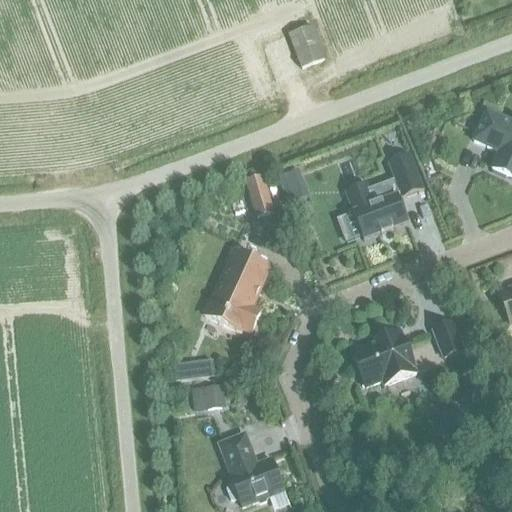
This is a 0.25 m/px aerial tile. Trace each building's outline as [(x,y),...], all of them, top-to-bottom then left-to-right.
[(290,37),(302,70),(324,62),(311,29),(290,37)] [(492,172),(511,181),(511,126),(486,115),(473,145),(499,156),(492,172)] [(366,187),(345,195),(363,244),(380,237),(381,238),(393,234),(392,232),(408,226),(399,203),(424,193),(410,157),(387,166),(393,183),(368,192),(366,187)] [(300,166),(288,170),(299,199),(311,194),(300,166)] [(247,186),(257,221),(273,216),(262,182),(247,186)] [(204,319),(240,336),(242,333),(251,337),(260,316),(251,312),(269,272),(235,256),(215,301),(213,300),(204,319)] [(510,325),(511,326),(511,292),(499,297),(510,325)] [(431,337),(441,365),(460,358),(450,330),(431,337)] [(353,359),(365,391),(382,384),(384,389),(416,377),(414,372),(415,372),(403,340),(402,340),(400,335),(368,348),(370,352),(353,359)] [(177,360),(179,382),(219,378),(217,356),(177,360)] [(200,385),(198,408),(226,410),(227,387),(200,385)] [(257,469),(245,438),(219,448),(231,479),(230,479),(233,487),(228,489),(226,493),(230,503),(234,505),(239,503),(242,511),(256,506),(260,507),(266,505),(268,501),(284,495),(272,463),(257,469)]
